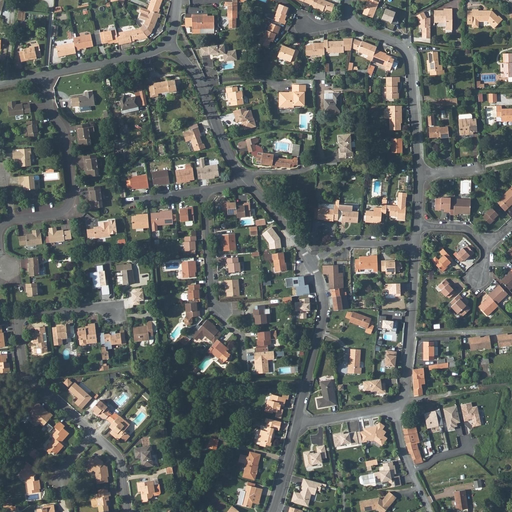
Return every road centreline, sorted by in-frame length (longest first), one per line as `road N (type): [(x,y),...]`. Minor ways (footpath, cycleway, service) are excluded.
road 1 (residential): [(93,433),(23,373),(18,326),(26,315),(118,312)]
road 2 (residential): [(46,75),(51,111),(63,129),(71,205),(15,218)]
road 3 (residential): [(348,21),(406,46),(420,172)]
road 4 (residential): [(204,190),(213,302),(217,317),(240,336),(243,361)]
road 5 (residential): [(415,244),(406,387),(395,406)]
road 6 (residential): [(310,262),(324,313),(296,421)]
road 7 (residential): [(169,43),(197,77),(243,175)]
road 8 (residential): [(46,75),(169,43)]
